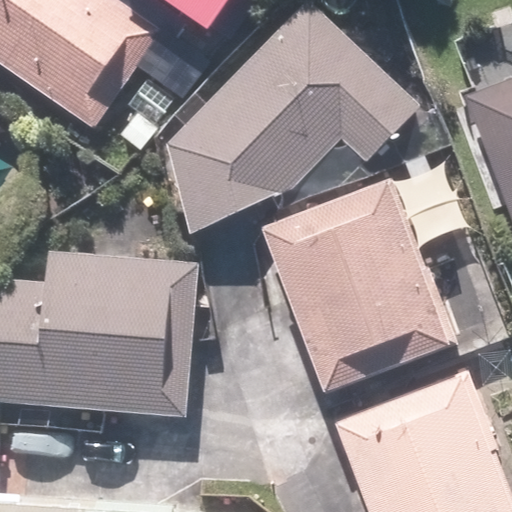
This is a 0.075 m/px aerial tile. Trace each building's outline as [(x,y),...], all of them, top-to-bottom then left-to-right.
[(0,0),(0,54),(105,128),(175,28),(134,0),(0,0)] [(431,105),(329,0),(312,0),(173,134),(203,236),(304,191),(347,141),(369,165),(431,105)] [(511,81),(480,93),(511,177),(511,81)] [(414,169),(280,221),(345,384),(478,331),(414,169)] [(10,292),(0,290),(0,418),(8,419),(9,400),(203,413),(213,261),(63,251),(61,279),(12,275),(10,292)] [(511,511),(511,429),(488,366),(353,417),(389,511),(511,511)] [(0,491),(0,511),(266,511),(267,509),(0,491)]
